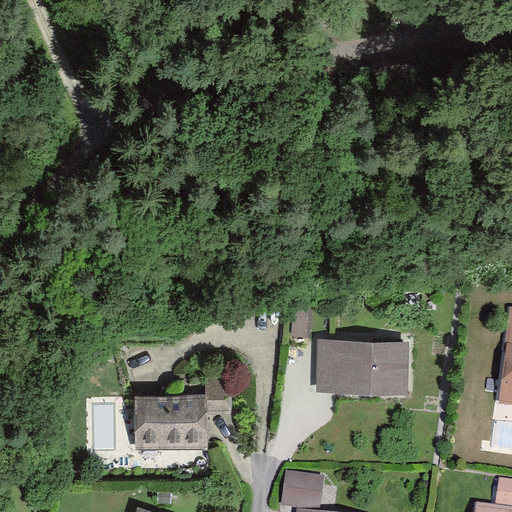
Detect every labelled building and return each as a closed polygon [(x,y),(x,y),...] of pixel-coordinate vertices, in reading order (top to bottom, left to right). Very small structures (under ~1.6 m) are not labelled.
[(511,335),(498,400),(511,402),(511,335)] [(324,337),(317,387),(407,389),(410,340),(324,337)] [(132,395),(132,445),(203,444),(203,411),(230,410),(230,374),(202,374),(202,394),(132,395)] [(285,468),(281,505),(318,507),(323,474),(285,468)] [(511,478),(498,476),(495,503),(511,505),(511,478)] [(156,511),(131,503),(128,511),(156,511)]
